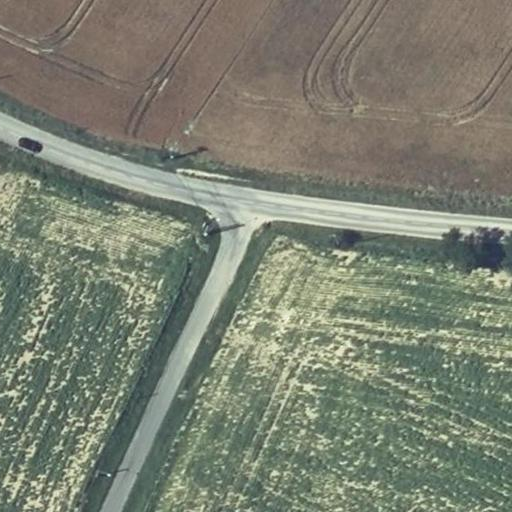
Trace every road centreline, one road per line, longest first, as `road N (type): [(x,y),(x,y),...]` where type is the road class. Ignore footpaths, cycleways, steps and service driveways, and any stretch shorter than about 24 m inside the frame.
road 1 (unclassified): [(111,511),(250,204)]
road 2 (tertiary): [(250,204),(511,228)]
road 3 (tertiary): [(0,128),(250,204)]
